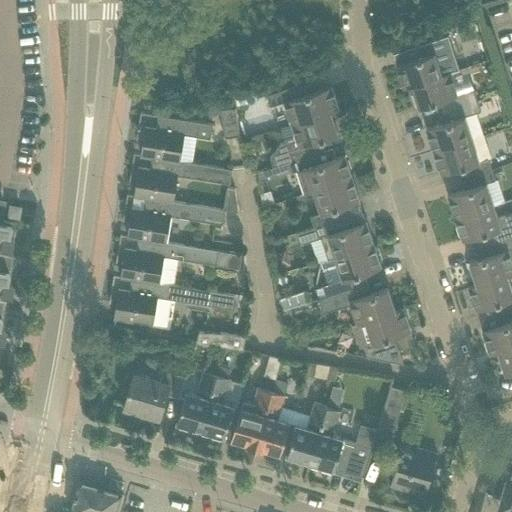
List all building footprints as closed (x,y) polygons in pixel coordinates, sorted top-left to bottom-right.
[(396,64),(396,65),(403,88),(412,85),(442,75),(441,74),(450,72),(459,69),(448,35),(425,43),(413,47),(416,58),(396,64)] [(450,72),(441,74),(442,75),(412,85),(419,107),(447,98),(450,109),(477,100),(473,89),(457,95),(450,72)] [(307,82),(267,95),(271,106),(284,101),(291,123),(300,120),(300,121),(330,111),(330,112),(339,109),(331,86),(311,92),(307,82)] [(480,111),(477,100),(450,109),(454,119),(426,128),(433,151),(472,139),(464,116),(480,111)] [(215,106),(206,109),(209,117),(218,114),(215,106)] [(239,135),(235,108),(221,110),(225,137),(239,135)] [(338,134),(330,112),(330,111),(300,121),(300,120),(291,123),(295,135),(284,139),(285,142),(280,143),(270,157),(273,166),(286,162),(313,154),(310,143),(338,134)] [(140,155),(151,156),(152,156),(181,161),(181,160),(180,160),(184,134),(210,138),(212,124),(158,115),(156,128),(145,126),(140,155)] [(479,161),(472,139),(433,151),(440,174),(461,167),(464,178),(491,169),(488,158),(479,161)] [(316,164),(313,154),(286,162),(290,173),(297,171),(304,193),(313,190),(352,178),(344,155),(316,164)] [(229,183),(232,169),(181,160),(181,161),(152,156),(151,156),(149,169),(138,167),(134,195),(144,197),(145,197),(146,197),(174,201),(173,201),(177,175),(229,183)] [(495,180),(491,169),(464,178),(468,188),(447,195),(455,218),(493,205),(486,182),(495,180)] [(359,201),(352,178),(313,190),(320,213),(312,215),(315,226),(342,218),(339,207),(359,201)] [(270,190),(260,193),(262,207),(274,203),(270,190)] [(225,209),(174,201),(146,197),(145,197),(144,197),(142,209),(132,208),(127,236),(138,238),(139,238),(139,237),(167,242),(166,241),(170,215),(223,224),(225,209)] [(17,217),(19,209),(19,206),(8,204),(6,216),(17,217)] [(511,223),(510,224),(507,214),(497,218),(493,205),(455,218),(462,240),(490,231),(493,242),(511,235),(511,223)] [(345,228),(342,218),(315,226),(297,232),(301,244),(328,235),(335,257),(373,244),(366,221),(345,228)] [(0,248),(9,250),(9,247),(12,232),(9,232),(10,226),(11,223),(13,223),(14,221),(11,221),(1,219),(0,222),(0,248)] [(511,263),(511,260),(511,259),(511,235),(493,242),(497,252),(469,261),(476,284),(506,274),(506,275),(511,272),(511,263)] [(174,284),(178,258),(216,265),(218,250),(167,242),(139,237),(139,238),(138,238),(136,250),(125,248),(120,277),(131,278),(132,278),(160,283),(160,282),(174,284)] [(381,267),(373,244),(335,257),(320,261),(328,284),(322,286),(325,296),(326,297),(356,287),(352,276),(381,267)] [(0,294),(9,296),(11,285),(7,284),(10,266),(7,265),(8,261),(9,257),(12,257),(12,256),(7,255),(0,253),(0,294)] [(511,291),(506,275),(506,274),(476,284),(468,286),(475,310),(496,303),(499,313),(511,309),(511,291)] [(167,326),(171,299),(209,305),(212,291),(174,284),(160,282),(160,283),(132,278),(131,278),(129,291),(118,289),(114,317),(153,324),(153,323),(167,326)] [(359,297),(356,287),(326,297),(325,296),(318,299),(322,313),(350,304),(357,324),(365,321),(395,311),(395,310),(387,288),(359,297)] [(279,295),(282,307),(306,301),(303,290),(279,295)] [(403,307),(395,310),(395,311),(365,321),(357,324),(353,325),(360,347),(364,346),(367,357),(403,363),(397,346),(393,348),(390,337),(411,331),(403,307)] [(511,309),(499,313),(503,324),(482,330),(490,354),(498,351),(511,345),(511,309)] [(210,332),(210,347),(224,351),(225,346),(243,350),(243,348),(245,336),(227,333),(210,332)] [(511,345),(498,351),(505,373),(511,371),(511,345)] [(241,407),(233,435),(235,435),(234,438),(246,442),(247,439),(256,442),(275,379),(281,358),(269,355),(263,376),(262,375),(251,410),(241,407)] [(334,380),(338,367),(309,362),(305,374),(334,380)] [(229,377),(231,368),(221,365),(218,374),(217,374),(200,428),(212,432),(212,435),(223,438),(233,405),(222,402),(230,378),(229,377)] [(178,397),(184,378),(185,376),(163,370),(160,381),(153,379),(134,373),(124,406),(159,416),(166,393),(178,397)] [(200,428),(217,374),(204,370),(196,394),(186,391),(182,405),(176,424),(188,428),(188,425),(200,428)] [(275,379),(256,442),(266,445),(265,447),(277,451),(277,448),(280,449),(288,421),(277,418),(281,406),(288,383),(275,379)] [(383,412),(376,433),(392,437),(398,417),(406,390),(405,389),(391,385),(383,412)] [(327,405),(310,461),(322,464),(321,467),(333,471),(334,467),(335,465),(348,469),(363,473),(371,446),(356,441),(332,434),(340,409),(338,408),(340,400),(329,397),(327,405)] [(310,461),(327,405),(314,402),(306,427),(296,424),(286,457),(297,460),(298,457),(310,461)] [(401,449),(390,485),(414,492),(415,488),(426,491),(427,485),(434,464),(437,453),(416,447),(415,453),(401,449)] [(511,511),(511,459),(501,498),(503,498),(501,505),(504,511),(511,511)] [(93,511),(100,486),(79,480),(70,511),(93,511)] [(116,511),(122,492),(100,486),(93,511),(116,511)]
